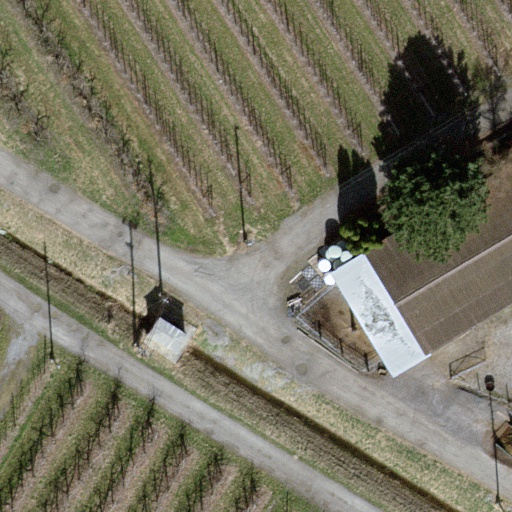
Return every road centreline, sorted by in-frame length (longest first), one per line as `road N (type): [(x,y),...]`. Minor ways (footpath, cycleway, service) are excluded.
road 1 (track): [(0,175),(511,491)]
road 2 (track): [(0,297),(344,511)]
road 3 (track): [(511,100),(340,200),(219,310)]
